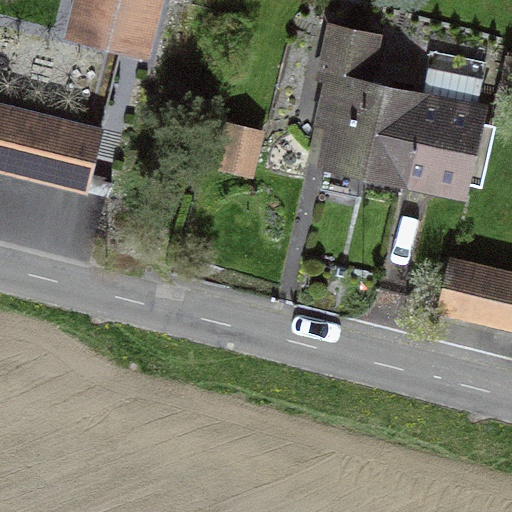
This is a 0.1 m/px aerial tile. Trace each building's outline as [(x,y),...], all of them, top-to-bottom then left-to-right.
[(162,0),(71,0),(64,30),(150,51),(162,0)] [(383,30),(327,18),(315,75),(322,77),(312,123),(323,126),(315,162),(467,195),(471,178),(483,181),(496,118),(484,115),(488,98),(479,96),(488,58),(432,46),(424,84),(374,73),(383,30)] [(105,123),(0,97),(0,168),(88,190),(105,123)] [(214,164),(253,175),(266,129),(226,119),(214,164)] [(354,205),(359,180),(325,173),(319,198),(354,205)] [(511,327),(511,267),(450,254),(437,311),(511,327)]
